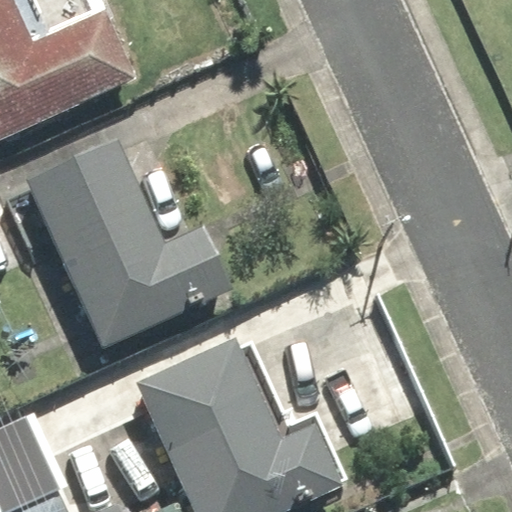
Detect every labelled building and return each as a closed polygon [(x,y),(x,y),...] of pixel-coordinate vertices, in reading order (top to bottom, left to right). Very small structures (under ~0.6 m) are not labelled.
[(13,0),(0,0),(0,141),(139,76),(110,16),(37,50),(13,0)] [(166,249),(121,152),(32,194),(107,353),(238,291),(209,229),(166,249)] [(287,445),(236,338),(136,386),(195,511),(298,511),(343,491),(315,432),(287,445)] [(30,416),(0,430),(0,511),(19,511),(65,491),(30,416)] [(134,511),(130,501),(104,511),(134,511)]
